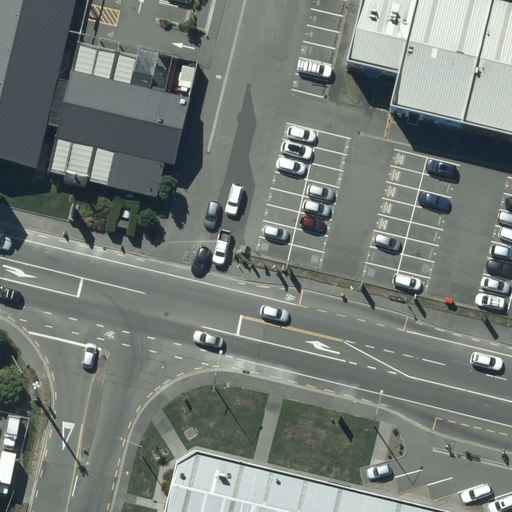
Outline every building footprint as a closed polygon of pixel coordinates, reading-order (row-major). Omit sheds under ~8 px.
[(74,0),(0,0),(0,162),(36,172),(47,124),(57,127),(54,139),(115,152),(108,188),(138,197),(156,202),(165,164),(177,169),(191,98),(69,72),(68,84),(56,81),(74,0)] [(511,0),(356,0),(341,64),(395,75),(387,109),(511,138),(511,0)] [(0,408),(0,431),(3,447),(21,444),(15,406),(0,408)] [(491,511),(171,433),(150,511),(491,511)] [(17,459),(0,454),(0,495),(3,496),(3,494),(9,495),(17,459)]
